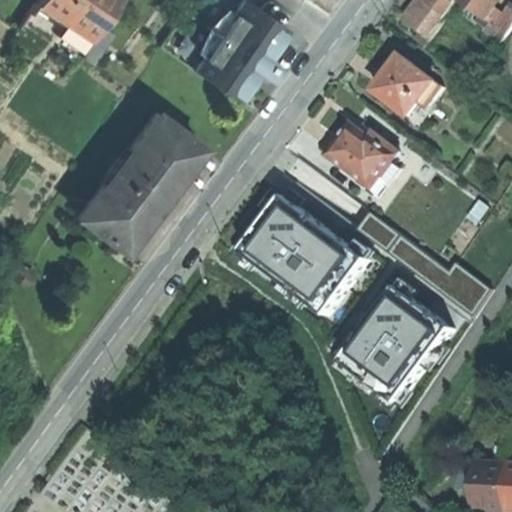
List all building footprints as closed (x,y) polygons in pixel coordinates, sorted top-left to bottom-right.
[(113,0),(36,0),(35,3),(87,40),(97,25),(113,0)] [(244,0),(240,0),(192,70),(235,99),(255,70),(268,79),(272,72),(277,65),(265,57),(285,28),(244,0)] [(461,0),(460,0),(420,0),(420,1),(407,19),(432,39),(461,0)] [(497,7),(502,0),(464,0),(463,3),(486,21),(497,7)] [(511,6),(506,14),(496,28),(509,36),(511,31),(511,6)] [(506,14),(497,7),(486,21),(496,28),(506,14)] [(110,34),(97,25),(87,40),(78,54),(91,62),(110,34)] [(509,36),(496,28),(490,35),(499,43),(497,45),(500,47),(509,36)] [(420,68),(406,57),(393,74),(380,92),(414,117),(426,101),(434,107),(448,89),(427,73),(431,68),(424,63),(420,68)] [(201,146),(155,111),(120,158),(118,156),(106,172),(108,173),(76,216),(122,251),(159,202),(201,146)] [(373,139),(355,125),(343,140),(332,155),(376,188),(388,172),(397,178),(404,169),(395,162),(403,153),(377,133),(373,139)] [(372,261),(288,197),(267,224),(245,252),(330,316),(372,261)] [(454,271),(374,212),(360,230),(477,316),(497,289),(461,262),(454,271)] [(401,403),(457,329),(402,288),(346,361),(401,403)] [(507,511),(510,463),(479,461),(479,465),(478,485),(477,509),(491,510),(507,511)] [(463,484),(478,485),(479,465),(465,464),(463,484)]
